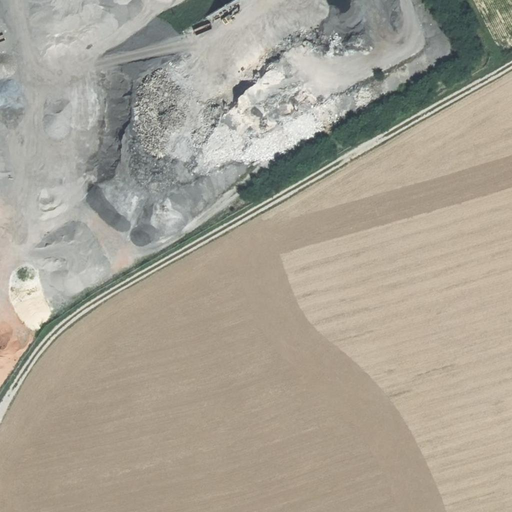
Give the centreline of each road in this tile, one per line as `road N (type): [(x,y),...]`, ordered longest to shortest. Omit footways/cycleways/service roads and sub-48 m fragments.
road 1 (track): [(0,399),(50,328),(101,291),(511,57)]
road 2 (unknown): [(403,0),(406,31),(388,48),(354,59),(319,47)]
